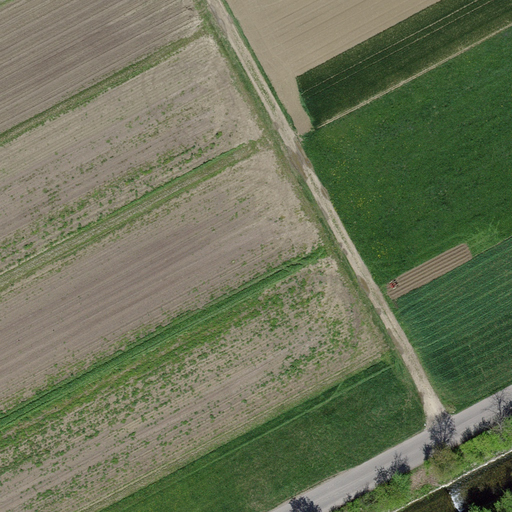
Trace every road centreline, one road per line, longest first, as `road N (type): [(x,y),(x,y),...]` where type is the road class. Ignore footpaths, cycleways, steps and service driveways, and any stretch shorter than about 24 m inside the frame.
road 1 (track): [(213,0),(446,434)]
road 2 (unclassified): [(301,511),(511,400)]
